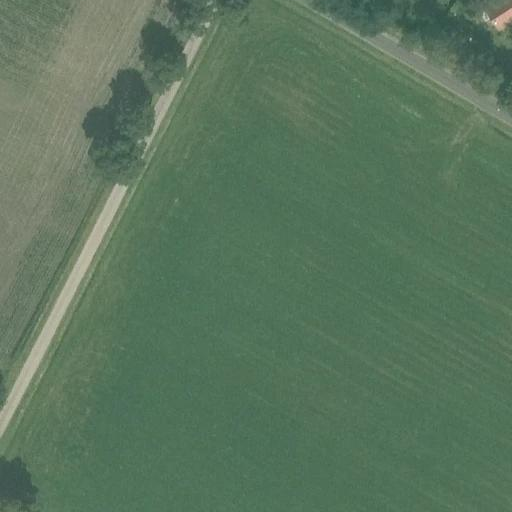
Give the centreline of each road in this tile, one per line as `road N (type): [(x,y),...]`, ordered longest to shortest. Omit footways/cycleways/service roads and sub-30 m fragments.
road 1 (track): [(0,427),(217,0)]
road 2 (unclassified): [(511,116),(308,0)]
